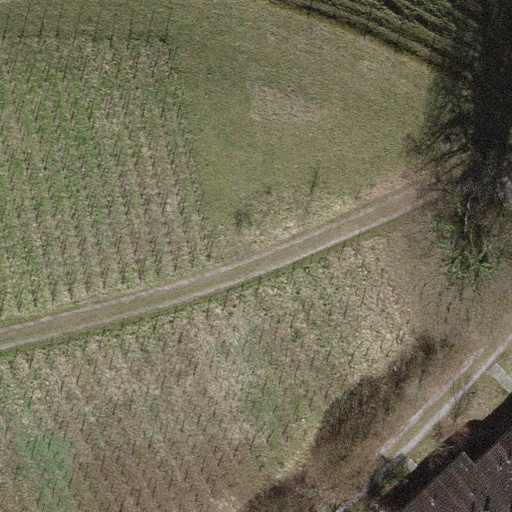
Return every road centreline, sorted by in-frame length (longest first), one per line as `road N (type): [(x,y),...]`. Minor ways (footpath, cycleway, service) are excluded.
road 1 (track): [(511,188),(437,192),(228,279),(0,340)]
road 2 (track): [(511,182),(466,131),(368,65),(121,0)]
road 3 (track): [(341,511),(511,322)]
